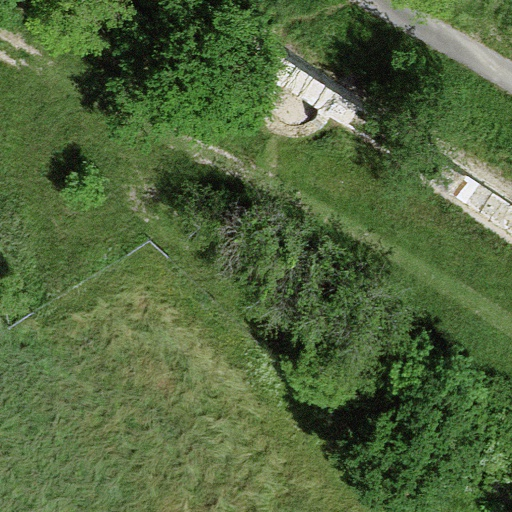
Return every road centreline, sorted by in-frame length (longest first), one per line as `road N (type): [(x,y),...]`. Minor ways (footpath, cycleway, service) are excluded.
road 1 (track): [(4,0),(2,10),(511,327)]
road 2 (track): [(511,75),(390,0)]
